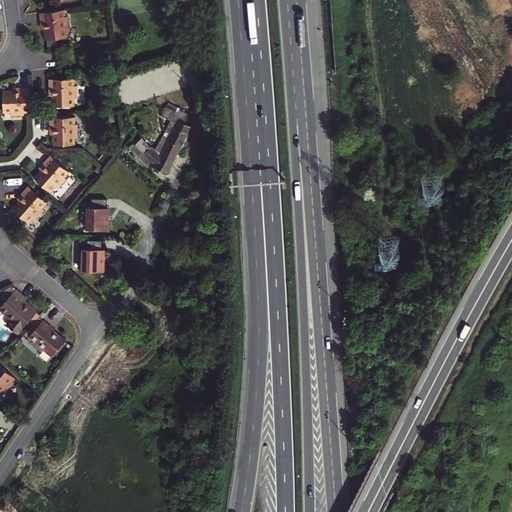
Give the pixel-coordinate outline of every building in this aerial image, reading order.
[(38,13),(40,22),(43,21),(44,30),(46,41),(66,38),(65,30),(69,30),(67,17),(65,17),(63,17),(62,10),(38,13)] [(54,97),(55,108),(75,108),(75,100),(79,100),(79,87),(76,87),(74,87),(73,80),(50,80),(51,89),(54,89),(54,97)] [(32,112),(32,88),(24,88),(23,92),(15,92),(4,92),(4,113),(11,113),(11,117),(24,117),(24,115),(24,113),(32,112)] [(134,142),(133,143),(138,151),(151,163),(153,161),(157,165),(156,168),(167,173),(190,126),(183,122),(173,119),(176,110),(184,112),(184,111),(169,103),(167,106),(166,106),(162,115),(171,120),(155,151),(141,138),(136,144),(134,142)] [(186,113),(184,112),(176,110),(173,119),(183,122),(186,113)] [(79,124),(76,125),(74,125),(74,117),(51,118),(51,127),(55,127),(55,135),(55,145),(75,145),(75,138),(79,138),(79,124)] [(138,151),(133,143),(129,148),(148,166),(151,163),(138,151)] [(65,177),(70,171),(52,156),(46,162),(49,164),(44,170),(36,179),(52,192),(57,187),(60,189),(68,180),(66,178),(65,177)] [(13,209),(28,222),(33,217),(36,220),(45,210),(43,209),(42,207),(47,202),(29,186),(24,193),(26,195),(21,201),(13,209)] [(89,231),(110,231),(110,209),(108,209),(109,201),(94,200),(94,209),(87,208),(86,222),(89,222),(89,231)] [(84,263),(84,272),(105,272),(106,250),(104,250),(104,242),(89,241),(89,250),(82,250),(82,263),(84,263)] [(164,274),(159,273),(156,282),(161,284),(164,274)] [(7,326),(18,335),(37,313),(24,303),(28,299),(17,290),(0,310),(11,321),(7,326)] [(44,320),(29,337),(33,341),(32,342),(43,352),(45,350),(53,357),(66,342),(53,331),(55,329),(44,320)] [(0,393),(2,391),(4,393),(13,382),(11,381),(14,378),(0,365),(0,393)]
